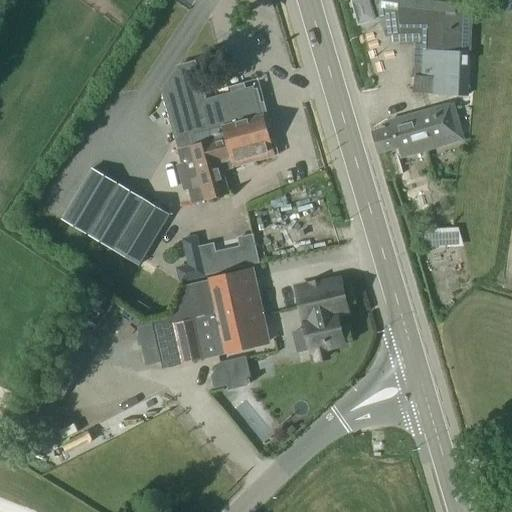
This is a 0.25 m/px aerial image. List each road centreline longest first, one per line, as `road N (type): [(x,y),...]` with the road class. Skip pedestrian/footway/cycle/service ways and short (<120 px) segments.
road 1 (secondary): [(421,387),(307,0)]
road 2 (tertiary): [(240,511),(357,406),(421,387)]
road 3 (secondary): [(458,511),(421,387)]
